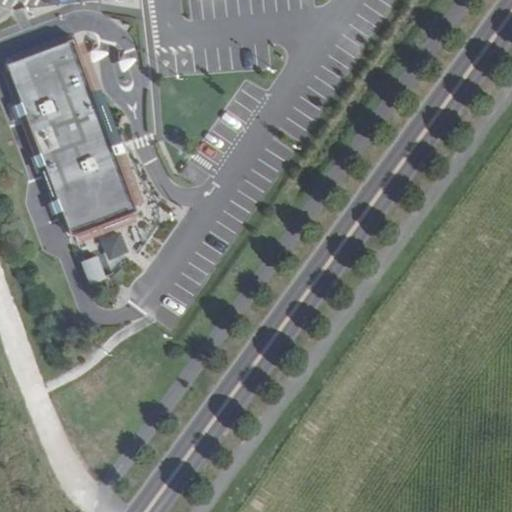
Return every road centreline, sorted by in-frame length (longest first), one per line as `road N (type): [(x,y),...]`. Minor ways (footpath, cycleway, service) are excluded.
road 1 (primary): [(145,511),(511,8)]
road 2 (track): [(81,511),(0,277)]
